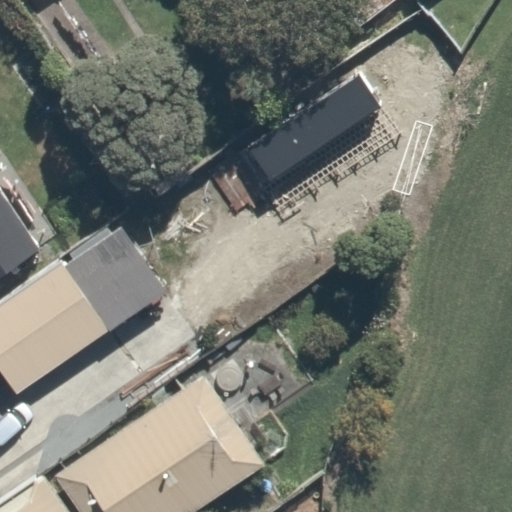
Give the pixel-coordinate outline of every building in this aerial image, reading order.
[(145,143),(111,164),(148,222),(182,200),(145,143)] [(0,172),(0,295),(80,227),(54,197),(35,214),(0,172)] [(131,316),(88,253),(0,311),(0,362),(19,391),(131,316)] [(163,406),(70,469),(99,511),(200,511),(277,460),(207,358),(154,394),(163,406)] [(84,511),(57,472),(0,511),(84,511)]
